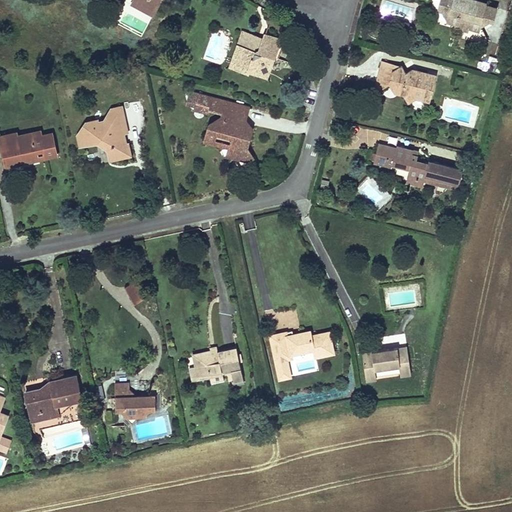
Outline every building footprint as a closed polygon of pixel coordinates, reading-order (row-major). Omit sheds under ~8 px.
[(146,20),(148,15),(128,5),(130,1),(129,0),(120,0),(118,5),(146,20)] [(129,0),(130,1),(128,5),(148,15),(156,0),(129,0)] [(439,0),(437,9),(442,11),(446,12),(446,17),(453,19),(451,25),(459,27),(465,23),(468,28),(476,30),(477,27),(479,17),(488,19),(490,20),(493,7),(483,5),(484,2),(476,0),(439,0)] [(446,12),(442,11),(441,23),(451,25),(453,19),(446,17),(446,12)] [(477,27),(488,19),(479,17),(477,27)] [(467,33),(468,28),(465,23),(459,27),(451,25),(450,29),(467,33)] [(251,41),(235,36),(232,46),(237,51),(229,57),(235,65),(232,75),(242,79),(243,76),(252,79),(257,67),(265,65),(270,53),(256,48),(255,50),(249,48),(251,41)] [(256,48),(270,53),(273,45),(258,40),(257,44),(256,48)] [(256,48),(257,44),(251,41),(249,48),(255,50),(256,48)] [(237,51),(232,46),(222,72),(232,75),(235,65),(229,57),(237,51)] [(401,66),(378,61),(373,87),(380,89),(388,85),(392,93),(403,95),(407,101),(415,97),(428,100),(433,75),(429,74),(428,71),(424,73),(417,71),(416,68),(411,70),(410,68),(403,71),(401,66)] [(257,67),(252,79),(260,82),(265,65),(257,67)] [(198,114),(202,101),(188,97),(183,112),(197,116),(198,114)] [(212,118),(216,106),(202,101),(198,114),(212,118)] [(236,122),(239,112),(216,106),(212,118),(211,122),(199,129),(196,141),(224,149),(223,154),(233,168),(243,162),(237,153),(241,140),(233,130),(236,122)] [(120,135),(115,112),(104,115),(99,127),(95,128),(94,125),(81,127),(74,139),(77,153),(95,150),(97,146),(105,144),(107,153),(101,154),(104,167),(117,164),(114,150),(117,149),(114,136),(120,135)] [(233,130),(241,140),(243,131),(236,122),(233,130)] [(0,138),(0,171),(17,168),(14,157),(38,152),(40,164),(52,162),(47,138),(36,140),(35,135),(10,140),(10,137),(0,138)] [(126,163),(120,135),(114,136),(117,149),(114,150),(117,164),(126,163)] [(194,147),(223,154),(224,149),(196,141),(194,147)] [(97,146),(95,150),(101,154),(107,153),(105,144),(97,146)] [(375,166),(381,167),(383,159),(394,161),(397,151),(379,147),(375,166)] [(459,184),(462,169),(428,161),(427,165),(416,162),(417,157),(411,156),(412,151),(397,148),(397,151),(394,161),(383,159),(381,167),(392,170),(393,167),(410,171),(408,178),(423,182),(424,176),(459,184)] [(14,157),(17,168),(40,164),(38,152),(14,157)] [(458,189),(459,184),(424,176),(423,182),(458,189)] [(422,189),(423,182),(408,178),(406,185),(422,189)] [(125,286),(133,306),(145,300),(137,281),(125,286)] [(336,357),(332,336),(314,340),(312,335),(295,339),(295,335),(273,340),(278,366),(289,363),(294,362),(294,358),(316,354),(318,361),(336,357)] [(406,355),(405,339),(360,342),(362,370),(372,370),(371,358),(396,356),(406,355)] [(219,355),(218,352),(217,346),(210,347),(211,350),(212,354),(212,356),(219,355)] [(244,383),(237,348),(218,352),(219,355),(212,356),(212,354),(199,356),(200,363),(197,364),(192,365),(195,377),(210,373),(211,378),(213,385),(225,383),(224,375),(232,373),(235,386),(244,383)] [(199,356),(212,354),(211,350),(194,354),(197,364),(200,363),(199,356)] [(407,367),(406,355),(396,356),(397,368),(407,367)] [(289,363),(278,366),(282,383),(293,380),(289,363)] [(210,373),(195,377),(196,382),(211,378),(210,373)] [(61,406),(83,401),(78,377),(56,383),(54,383),(52,384),(51,385),(49,387),(48,388),(48,391),(42,393),(42,391),(27,394),(32,414),(42,412),(43,415),(62,411),(61,406)] [(115,385),(115,399),(130,399),(130,385),(115,385)] [(158,412),(157,398),(130,399),(115,399),(115,412),(125,412),(126,418),(132,423),(138,418),(150,417),(150,412),(158,412)] [(0,443),(9,417),(0,414),(0,413),(3,406),(0,405),(0,443)] [(42,412),(32,414),(34,423),(63,417),(62,411),(43,415),(42,412)]
